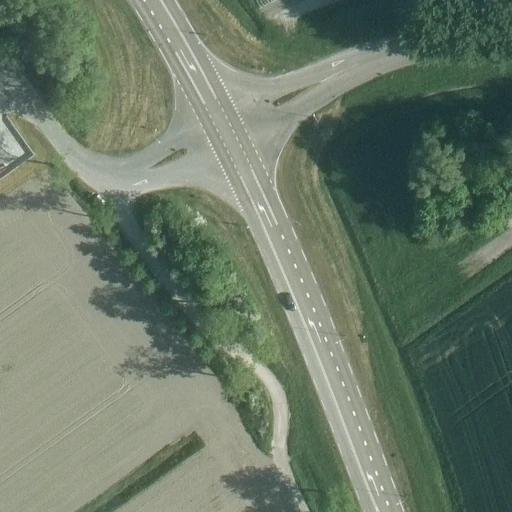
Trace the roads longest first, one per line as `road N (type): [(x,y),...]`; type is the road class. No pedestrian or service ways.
road 1 (primary): [(385,511),(287,254),(227,134)]
road 2 (track): [(117,173),(119,205),(206,326),(275,385),(282,473),(302,511)]
road 3 (unclassified): [(511,36),(410,47),(227,134)]
road 4 (unclassified): [(227,134),(144,171),(104,170),(62,142),(0,52)]
road 5 (primary): [(152,0),(227,134)]
